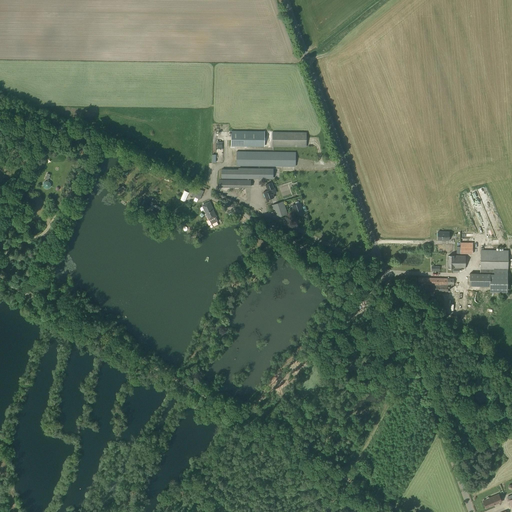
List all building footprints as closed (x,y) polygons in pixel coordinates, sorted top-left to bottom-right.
[(264,146),(264,131),(231,131),(231,146),(264,146)] [(306,147),(306,132),(272,132),(272,147),(306,147)] [(236,151),(236,166),(295,167),(295,152),(236,151)] [(273,179),(273,168),(238,168),(238,169),(221,169),(221,179),(273,179)] [(266,200),(274,197),(271,189),(274,188),(272,182),(265,185),(267,190),(263,192),(266,200)] [(204,191),(200,189),(200,190),(195,188),(191,196),(200,200),(204,191)] [(469,210),(465,195),(459,197),(461,204),(463,204),(465,212),(469,210)] [(288,214),(284,201),(271,205),(273,210),(275,210),(277,218),(288,214)] [(209,202),(198,208),(200,211),(204,209),(211,225),(218,222),(212,209),(209,202)] [(296,216),(304,213),(300,203),(292,205),(296,216)] [(449,241),(449,232),(438,232),(438,240),(442,240),(442,241),(449,241)] [(262,247),(264,240),(257,238),(254,245),(262,247)] [(473,255),(473,243),(460,243),(460,255),(473,255)] [(480,271),(480,274),(470,274),(469,286),(490,286),(490,292),(507,292),(508,272),(508,250),(481,250),(480,271)] [(465,269),(466,256),(455,255),(455,256),(448,256),(448,268),(453,268),(453,272),(459,273),(459,269),(465,269)] [(454,285),(454,278),(448,278),(418,277),(417,292),(427,292),(427,296),(438,297),(438,293),(441,293),(448,293),(448,285),(454,285)] [(486,500),(483,501),(486,508),(497,503),(502,501),(499,494),(493,497),(490,498),(488,497),(486,498),(486,500)]
